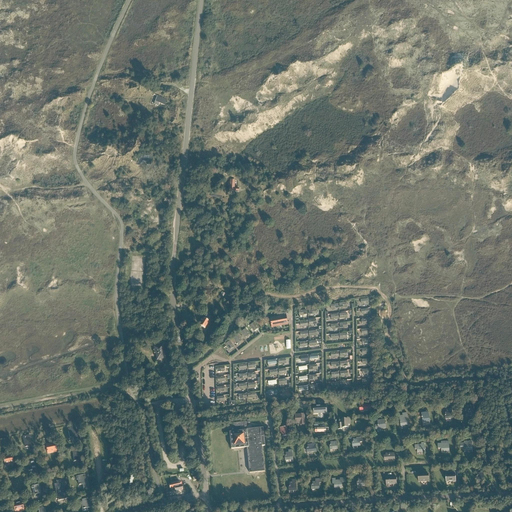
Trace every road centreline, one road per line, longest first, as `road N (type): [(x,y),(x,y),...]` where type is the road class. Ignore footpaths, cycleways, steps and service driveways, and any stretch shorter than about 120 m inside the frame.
road 1 (tertiary): [(192,403),(172,275),(201,0)]
road 2 (unknown): [(384,297),(344,287),(262,294),(184,369)]
road 3 (unknown): [(384,297),(389,352),(406,381),(480,379),(511,398)]
road 4 (residential): [(336,412),(326,398),(269,406),(281,506)]
road 5 (residential): [(404,465),(404,435),(471,426),(480,430),(488,460)]
road 6 (unknown): [(0,408),(109,389),(132,395)]
